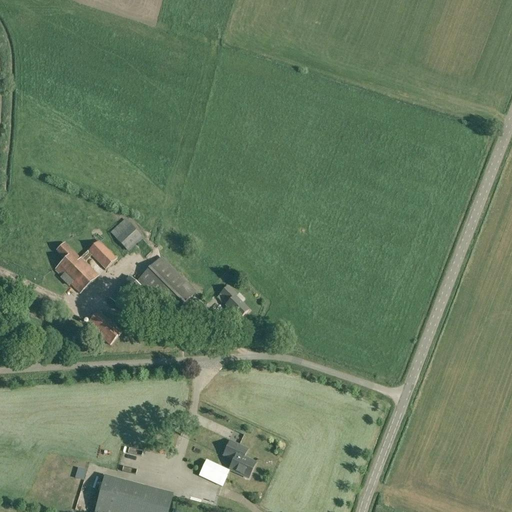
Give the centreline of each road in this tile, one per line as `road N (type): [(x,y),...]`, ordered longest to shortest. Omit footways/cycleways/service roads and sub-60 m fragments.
road 1 (unclassified): [(404,397),(273,356),(0,370)]
road 2 (tertiary): [(404,397),(511,118)]
road 3 (tertiary): [(361,511),(404,397)]
